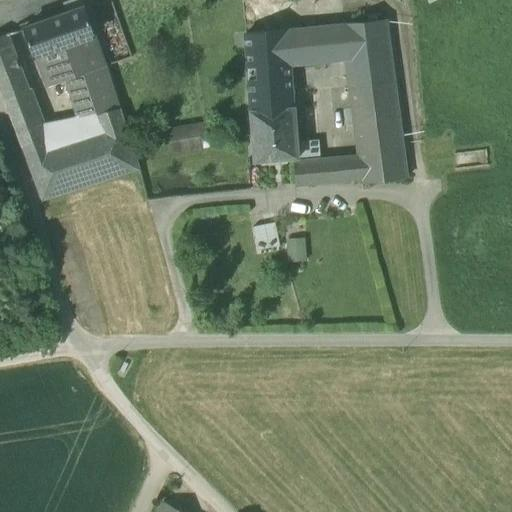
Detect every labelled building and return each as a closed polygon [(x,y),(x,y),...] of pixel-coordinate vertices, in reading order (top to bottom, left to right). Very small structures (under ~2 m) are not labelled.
[(26,30),(36,57),(93,36),(83,8),(80,0),(72,0),(63,3),(67,15),(28,28),(23,29),(23,31),(26,30)] [(347,61),(350,89),(394,83),(387,21),(246,35),(251,113),(295,109),(291,67),(347,61)] [(0,37),(0,88),(25,156),(49,148),(42,127),(8,37),(10,36),(9,34),(0,37)] [(91,95),(101,132),(125,124),(107,66),(106,65),(104,66),(93,36),(36,57),(47,87),(49,88),(66,82),(72,101),(91,95)] [(407,179),(394,83),(350,89),(359,158),(336,161),(338,180),(337,180),(337,182),(362,179),(363,185),(407,179)] [(91,95),(72,101),(78,120),(42,127),(49,148),(101,132),(91,95)] [(251,113),(255,163),(294,159),(298,159),(297,144),(295,109),(251,113)] [(139,169),(125,124),(101,132),(49,148),(25,156),(42,201),(139,169)] [(169,131),(173,153),(209,147),(206,125),(169,131)] [(294,159),(296,186),(323,183),(323,182),(322,181),(321,162),(321,161),(321,159),(320,159),(319,142),(297,144),(298,159),(294,159)] [(323,182),(323,183),(337,182),(337,180),(338,180),(336,161),(321,162),(322,181),(323,182)] [(252,228),(258,251),(280,245),(274,222),(252,228)] [(286,238),(287,260),(306,259),(305,237),(286,238)]
